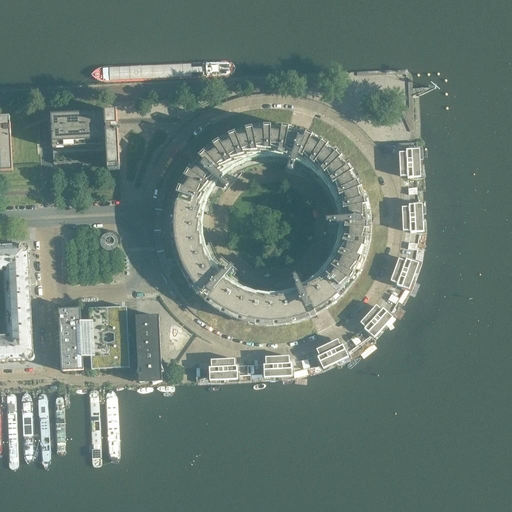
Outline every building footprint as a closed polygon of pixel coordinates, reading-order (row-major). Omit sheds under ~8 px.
[(120,166),(118,124),(117,112),(111,113),(51,116),(53,149),(107,146),(107,152),(108,167),(108,171),(120,170),(119,166),(120,166)] [(13,172),(11,132),(10,119),(0,119),(0,155),(0,157),(1,172),(13,172)] [(367,238),(367,236),(367,233),(368,229),(368,226),(368,224),(364,224),(364,222),(364,219),(367,219),(367,216),(367,212),(366,209),(365,205),(364,202),(363,198),(362,195),(361,192),(360,188),(358,185),(357,182),(356,181),(353,176),(352,173),(351,172),(349,169),(347,167),(344,163),(341,159),(338,157),(336,154),(332,151),(329,149),(327,148),(323,145),(318,142),(314,140),(310,138),(306,136),(304,139),(303,139),(299,137),(300,134),(295,133),(292,132),(288,131),(285,131),(282,130),(276,130),(273,130),(269,130),(266,130),(261,130),(257,131),(252,132),(247,133),(243,134),(238,135),(234,137),(229,139),(224,142),(220,145),(217,146),(214,148),(211,151),(210,152),(206,155),(202,159),(201,160),(203,162),(200,166),(197,164),(195,167),(193,169),(191,172),(189,175),(187,178),(186,181),(184,184),(183,187),(181,190),(181,192),(180,195),(178,199),(177,202),(177,205),(176,207),(176,210),(175,214),(175,216),(175,218),(175,219),(175,221),(174,222),(174,226),(174,229),(175,231),(175,233),(175,236),(175,239),(176,243),(176,244),(176,246),(177,249),(179,254),(180,257),(181,262),(183,265),(184,268),(186,272),(188,276),(191,280),(194,284),(196,287),(199,291),(202,294),(204,296),(206,293),(210,297),(207,299),(209,300),(211,302),(214,304),(217,306),(220,308),(223,310),(226,312),(229,313),(232,315),(235,316),(240,318),(243,319),(249,320),(254,321),(259,322),(262,323),(267,323),(273,323),(278,323),(281,322),(285,322),(288,321),(291,321),(295,320),(300,318),(305,317),(309,315),(308,312),(310,311),(312,310),(314,313),(317,311),(318,310),(320,309),(323,308),(326,306),(329,304),(332,302),(334,299),(338,296),(340,293),(344,290),(346,287),(349,283),(351,280),(352,278),(355,274),(357,271),(358,268),(359,266),(361,262),(362,260),(363,257),(364,253),(365,250),(365,248),(366,245),(366,243),(366,242),(367,238)] [(420,165),(420,151),(417,151),(417,143),(383,145),(389,154),(399,154),(400,166),(420,165)] [(421,179),(420,165),(400,166),(400,177),(404,177),(407,177),(408,179),(421,179)] [(423,219),(422,205),(409,206),(409,208),(402,208),(402,220),(423,219)] [(424,233),(423,219),(402,220),(403,232),(410,232),(410,234),(424,233)] [(119,237),(118,236),(118,235),(116,234),(115,233),(114,232),(113,232),(111,231),(110,231),(109,231),(108,231),(106,232),(105,232),(104,233),(102,234),(101,235),(101,236),(100,237),(101,237),(109,242),(110,242),(110,243),(119,245),(120,245),(120,246),(120,244),(120,243),(120,242),(120,240),(120,238),(119,238),(119,237)] [(0,362),(27,361),(33,354),(31,316),(28,253),(29,252),(29,251),(30,251),(30,250),(29,249),(29,248),(28,247),(27,246),(26,246),(25,246),(24,246),(23,246),(22,247),(0,248),(0,362)] [(414,278),(419,265),(406,260),(405,262),(399,260),(395,271),(414,278)] [(409,291),(414,278),(395,271),(391,282),(398,284),(397,286),(409,291)] [(393,318),(391,317),(383,309),(382,311),(376,306),(368,315),(382,327),(384,329),(393,318)] [(130,368),(127,308),(89,310),(90,322),(81,323),(81,310),(60,311),(63,372),(84,371),(83,358),(91,357),(92,370),(130,368)] [(384,329),(382,327),(368,315),(360,324),(366,328),(364,330),(374,339),(384,329)] [(161,354),(159,317),(139,318),(141,354),(138,354),(139,365),(139,368),(137,374),(140,375),(140,377),(140,384),(153,383),(153,385),(154,385),(161,383),(162,383),(162,376),(162,374),(164,373),(162,367),(161,354)] [(349,358),(343,346),(341,347),(338,340),(327,345),(328,348),(336,364),(349,358)] [(336,364),(328,348),(327,345),(316,350),(320,357),(317,358),(323,370),(336,364)] [(277,358),(277,360),(278,378),(292,378),(292,364),(289,364),(289,361),(289,357),(277,358)] [(278,378),(277,360),(277,358),(265,358),(266,366),(264,366),(264,375),(264,376),(264,379),(278,378)] [(210,382),(224,381),(223,360),(211,361),(211,368),(209,368),(210,377),(210,379),(210,382)] [(238,380),(237,367),(235,367),(235,360),(223,360),(224,381),(238,380)] [(102,463),(99,395),(99,394),(98,393),(98,392),(97,392),(96,391),(95,391),(94,391),(93,391),(92,391),(91,391),(90,392),(89,393),(89,394),(88,394),(88,395),(92,464),(92,465),(92,466),(93,467),(94,468),(95,469),(96,469),(97,469),(98,469),(99,469),(100,468),(101,467),(102,466),(102,465),(102,464),(102,463)] [(121,460),(121,459),(117,399),(117,398),(116,397),(116,395),(115,394),(114,393),(113,392),(112,391),(111,391),(110,391),(109,392),(109,393),(108,394),(107,395),(107,397),(106,398),(106,399),(106,400),(109,460),(109,461),(109,462),(110,463),(111,463),(111,464),(112,464),(113,465),(114,465),(115,465),(116,465),(117,465),(118,464),(119,464),(119,463),(120,463),(121,462),(121,461),(121,460)] [(19,466),(16,398),(16,397),(15,396),(15,395),(14,395),(13,394),(12,394),(12,393),(11,393),(10,393),(9,394),(8,394),(7,394),(7,395),(6,396),(5,397),(5,398),(9,466),(9,467),(9,468),(9,469),(10,470),(11,470),(11,471),(12,472),(13,472),(14,472),(15,472),(16,471),(17,471),(18,470),(19,469),(19,468),(19,467),(19,466)] [(51,465),(48,398),(48,397),(48,396),(47,395),(47,394),(46,394),(45,393),(44,393),(43,393),(42,393),(41,393),(40,393),(39,394),(38,395),(38,396),(37,397),(41,466),(41,467),(42,468),(42,469),(43,470),(44,471),(45,471),(46,471),(47,472),(47,471),(48,471),(49,470),(50,470),(50,469),(51,468),(51,467),(51,466),(51,465)] [(84,465),(80,398),(80,397),(80,396),(79,395),(78,394),(77,394),(77,393),(76,393),(75,393),(74,393),(73,393),(72,394),(71,395),(70,395),(70,396),(70,397),(69,398),(73,466),(73,467),(73,468),(74,469),(75,470),(75,471),(76,471),(77,471),(78,472),(79,472),(80,471),(81,470),(82,470),(82,469),(83,468),(83,467),(83,466),(84,465)] [(22,399),(22,400),(23,457),(23,458),(24,459),(24,461),(24,462),(25,463),(26,464),(26,465),(27,466),(28,467),(29,468),(30,467),(31,466),(32,465),(33,464),(33,463),(34,462),(34,460),(35,459),(35,458),(35,456),(32,399),(32,398),(32,397),(31,397),(31,396),(30,395),(29,395),(28,394),(27,394),(26,394),(25,395),(24,395),(24,396),(23,397),(23,398),(22,398),(22,399)] [(55,403),(58,450),(60,456),(64,456),(66,449),(64,402),(64,401),(63,400),(62,399),(62,398),(61,398),(60,398),(59,398),(58,398),(57,398),(57,399),(56,400),(55,401),(55,402),(55,403)]
